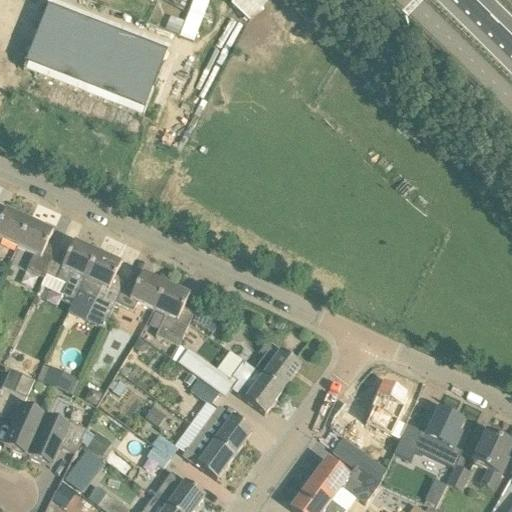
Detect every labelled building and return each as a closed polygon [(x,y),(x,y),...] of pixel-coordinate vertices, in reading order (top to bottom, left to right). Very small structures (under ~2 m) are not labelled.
[(234,0),(231,4),(249,23),(272,0),(234,0)] [(24,72),(142,118),(168,51),(50,5),(24,72)] [(16,250),(28,223),(6,212),(0,224),(0,243),(16,250)] [(43,280),(57,251),(47,246),(53,234),(28,223),(16,250),(33,258),(26,272),(43,280)] [(83,281),(96,255),(74,244),(68,256),(57,251),(43,280),(44,281),(41,289),(62,298),(67,286),(71,276),(83,281)] [(116,306),(126,284),(115,278),(121,266),(96,255),(83,281),(84,282),(78,295),(95,303),(86,322),(103,331),(116,305),(116,306)] [(153,314),(167,288),(142,276),(136,288),(126,284),(116,306),(133,314),(137,306),(153,314)] [(156,338),(179,349),(194,315),(183,310),(189,298),(167,288),(153,314),(165,319),(164,321),(164,320),(156,338)] [(211,316),(201,308),(193,323),(201,330),(212,337),(222,323),(211,316)] [(17,340),(27,344),(35,326),(26,322),(17,340)] [(0,346),(2,348),(10,333),(0,327),(0,346)] [(145,353),(149,348),(140,341),(134,350),(138,354),(145,353)] [(262,379),(282,394),(301,369),(268,344),(260,354),(265,358),(254,373),(262,379)] [(188,352),(187,354),(180,349),(172,362),(203,385),(213,370),(188,352)] [(262,379),(254,373),(242,365),(231,380),(237,385),(231,393),(264,418),(282,394),(262,379)] [(43,385),(70,396),(76,380),(50,369),(50,371),(43,385)] [(2,390),(0,394),(0,417),(4,419),(21,378),(10,373),(2,390)] [(22,411),(34,384),(21,378),(4,419),(15,424),(3,450),(27,460),(45,421),(44,421),(22,411)] [(190,394),(210,408),(218,397),(198,383),(190,394)] [(119,384),(118,386),(112,394),(119,399),(126,389),(119,384)] [(388,445),(404,410),(402,409),(407,398),(382,386),(364,424),(378,431),(374,438),(388,445)] [(91,390),(85,402),(96,408),(103,396),(91,390)] [(145,420),(155,427),(162,416),(153,409),(145,420)] [(200,435),(214,445),(234,459),(253,434),(218,410),(200,435)] [(458,435),(463,425),(438,413),(421,448),(402,439),(390,464),(408,472),(417,453),(445,466),(453,451),(460,436),(458,435)] [(75,458),(86,433),(47,415),(44,421),(45,421),(27,460),(51,471),(60,451),(75,458)] [(86,449),(98,458),(109,443),(97,434),(86,449)] [(234,459),(214,445),(200,435),(182,459),(217,483),(234,459)] [(486,474),(480,487),(491,492),(504,463),(511,448),(487,436),(471,467),(486,474)] [(153,450),(170,462),(178,452),(159,438),(152,448),(154,449),(153,450)] [(386,472),(360,454),(343,442),(334,456),(350,467),(355,471),(380,486),(386,472)] [(163,472),(170,462),(153,450),(146,460),(163,472)] [(355,471),(348,480),(326,463),(308,487),(342,511),(347,511),(356,501),(364,507),(380,486),(355,471)] [(461,495),(470,476),(457,469),(447,488),(461,495)] [(102,511),(126,511),(105,497),(101,502),(79,487),(83,482),(71,474),(63,486),(75,496),(76,495),(96,509),(97,508),(102,511)] [(154,502),(166,511),(195,511),(205,499),(172,477),(164,487),(170,491),(160,505),(155,501),(154,502)] [(75,496),(63,486),(52,502),(65,511),(75,496)] [(291,511),(342,511),(308,487),(290,511),(291,511)] [(166,511),(154,502),(146,511),(166,511)]
